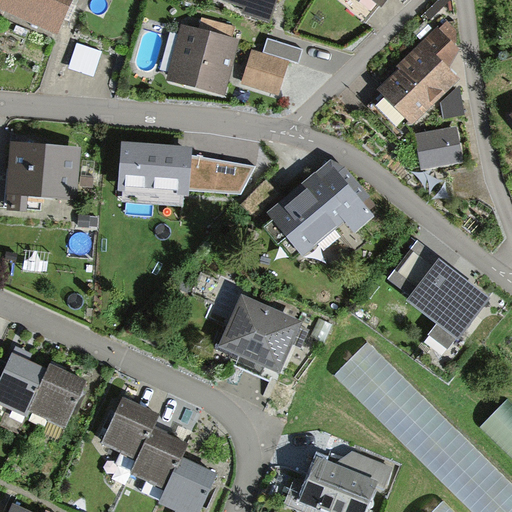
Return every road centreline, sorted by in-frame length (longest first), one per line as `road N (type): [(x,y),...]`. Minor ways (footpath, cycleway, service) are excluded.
road 1 (residential): [(0,301),(231,414),(246,433),(249,471),(234,511)]
road 2 (residential): [(0,102),(294,134)]
road 3 (residential): [(294,134),(347,155),(511,280)]
road 4 (residential): [(465,0),(479,127),(511,224)]
road 5 (residential): [(294,134),(297,122),(420,0)]
